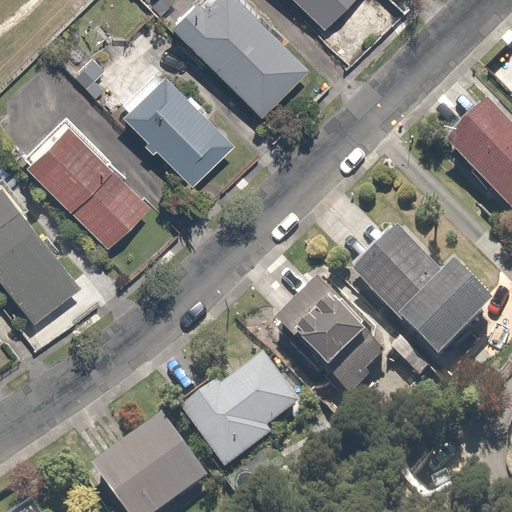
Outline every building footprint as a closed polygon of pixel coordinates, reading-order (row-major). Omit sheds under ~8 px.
[(255,0),(199,0),(176,22),(268,120),(322,70),(255,0)] [(299,0),(328,28),(355,0),(299,0)] [(169,67),(124,110),(209,198),(254,154),(169,67)] [(511,123),(499,110),(492,117),(482,107),(443,146),(511,215),(511,123)] [(73,112),(26,157),(113,248),(160,203),(73,112)] [(91,288),(11,179),(0,186),(0,273),(39,326),(91,288)] [(394,235),(351,278),(441,369),(498,312),(459,273),(445,287),(394,235)] [(388,355),(323,294),(283,337),(349,398),(388,355)] [(0,341),(19,329),(0,298),(0,341)] [(266,362),(187,421),(220,466),(229,460),(235,469),(278,437),(273,431),(301,410),(266,362)] [(177,511),(214,484),(170,426),(99,480),(123,511),(177,511)]
